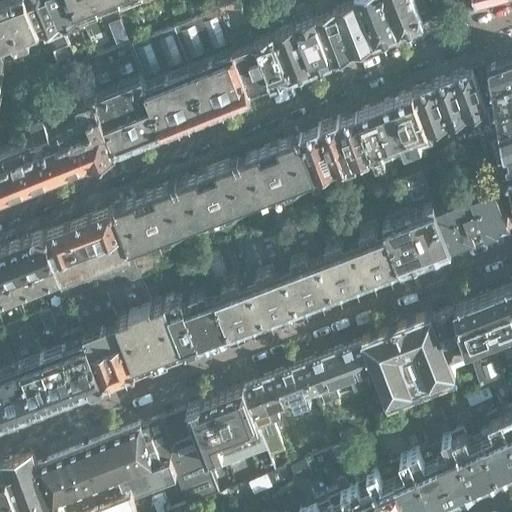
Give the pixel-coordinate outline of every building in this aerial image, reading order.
[(22,40),(5,0),(0,0),(0,37),(10,33),(16,42),(22,40)] [(39,22),(29,0),(5,0),(22,40),(30,36),(27,27),(39,22)] [(75,59),(60,20),(51,0),(29,0),(39,22),(41,27),(42,27),(46,38),(55,59),(58,66),(75,59)] [(78,13),(77,10),(73,0),(51,0),(60,20),(78,13)] [(102,0),(73,0),(77,10),(102,0)] [(270,80),(253,35),(247,37),(235,7),(240,5),(238,0),(218,0),(217,1),(219,6),(250,88),(270,80)] [(373,39),(357,0),(341,0),(334,3),(352,47),(373,39)] [(398,29),(385,0),(357,0),(373,39),(398,29)] [(430,16),(424,0),(385,0),(398,29),(430,16)] [(470,0),(424,0),(430,16),(470,0)] [(352,47),(334,3),(314,11),(333,55),(352,47)] [(250,88),(219,6),(197,15),(230,96),(250,88)] [(333,55),(314,11),(294,19),(312,63),(333,55)] [(230,96),(197,15),(175,23),(208,105),(230,96)] [(312,63),(294,19),(274,27),(292,71),(312,63)] [(208,105),(175,23),(154,32),(186,114),(208,105)] [(292,71),(274,27),(253,35),(270,80),(292,71)] [(186,114),(154,32),(132,41),(163,123),(186,114)] [(163,123),(132,41),(130,36),(83,56),(95,86),(117,141),(163,123)] [(55,59),(46,38),(30,45),(38,66),(55,59)] [(511,48),(488,57),(472,64),(479,84),(492,79),(493,80),(511,73),(511,48)] [(29,80),(58,68),(58,66),(55,59),(38,66),(25,71),(29,80)] [(487,104),(479,84),(472,64),(452,71),(468,111),(487,104)] [(468,111),(452,71),(432,79),(448,118),(468,111)] [(511,119),(511,73),(493,80),(501,123),(511,119)] [(448,118),(432,79),(413,86),(429,126),(448,118)] [(0,188),(113,143),(117,141),(95,86),(74,94),(78,105),(67,109),(69,114),(52,121),(50,119),(45,106),(40,104),(34,106),(32,111),(37,127),(0,141),(0,188)] [(429,126),(413,86),(394,93),(415,144),(424,141),(421,132),(430,128),(429,126)] [(415,144),(394,93),(376,100),(393,143),(403,139),(406,148),(415,144)] [(393,143),(376,100),(358,107),(375,150),(378,158),(387,155),(384,146),(393,143)] [(375,150),(358,107),(339,114),(356,157),(375,150)] [(356,157),(339,114),(320,121),(337,164),(356,157)] [(511,119),(501,123),(506,147),(511,144),(511,119)] [(337,164),(320,121),(301,129),(318,171),(337,164)] [(318,171),(301,129),(236,154),(254,196),(284,184),(289,195),(322,182),(318,171)] [(254,196),(236,154),(175,177),(192,220),(254,196)] [(161,232),(192,220),(175,177),(115,200),(115,201),(113,201),(142,275),(144,274),(157,269),(171,263),(173,263),(161,232)] [(510,219),(500,194),(494,179),(435,202),(451,243),(510,220),(510,219)] [(511,218),(511,190),(500,194),(510,219),(511,218)] [(451,243),(435,202),(433,195),(422,199),(424,204),(410,209),(427,252),(451,243)] [(142,275),(113,201),(45,227),(60,268),(61,268),(72,298),(75,306),(85,330),(119,317),(117,310),(108,288),(121,283),(142,275)] [(427,252),(410,209),(396,215),(394,210),(384,214),(388,225),(403,262),(427,252)] [(334,288),(319,251),(309,255),(305,244),(298,247),(295,239),(312,232),(304,211),(270,225),(285,264),(300,301),(334,288)] [(403,262),(388,225),(378,228),(374,218),(359,224),(363,234),(354,238),(368,275),(403,262)] [(60,268),(45,227),(22,235),(38,277),(60,268)] [(368,275),(354,238),(343,242),(339,231),(327,236),(331,246),(319,251),(334,288),(368,275)] [(38,277),(22,235),(0,243),(0,245),(15,285),(38,277)] [(0,291),(15,285),(0,245),(0,291)] [(300,301),(285,264),(275,268),(271,257),(258,262),(262,273),(251,277),(265,314),(300,301)] [(176,275),(171,263),(157,269),(161,281),(176,275)] [(265,314),(251,277),(241,281),(237,270),(224,275),(228,286),(217,290),(231,327),(265,314)] [(185,344),(166,294),(165,291),(152,297),(144,274),(142,275),(121,283),(130,305),(117,310),(119,317),(137,363),(161,353),(185,344)] [(488,336),(507,329),(511,327),(511,277),(457,299),(470,345),(482,385),(500,377),(488,336)] [(231,327),(217,290),(208,294),(204,283),(191,288),(195,298),(186,302),(201,339),(231,327)] [(201,339),(186,302),(182,291),(175,294),(174,291),(166,294),(185,344),(186,344),(201,339)] [(75,306),(72,298),(61,302),(64,310),(75,306)] [(448,353),(470,345),(457,299),(430,310),(406,319),(406,318),(388,325),(388,326),(364,335),(362,335),(374,365),(386,397),(455,371),(448,353)] [(64,310),(61,302),(50,306),(53,314),(64,310)] [(53,314),(50,306),(40,310),(43,318),(53,314)] [(43,318),(40,310),(28,314),(32,322),(43,318)] [(32,322),(28,314),(18,318),(21,326),(32,322)] [(137,363),(119,317),(85,330),(86,335),(102,376),(137,363)] [(21,326),(18,318),(7,322),(10,331),(21,326)] [(0,334),(10,331),(7,322),(0,324),(0,334)] [(102,376),(86,335),(64,343),(71,362),(72,362),(81,384),(102,376)] [(374,365),(362,335),(347,341),(362,380),(369,377),(366,369),(374,365)] [(362,380),(347,341),(333,347),(344,377),(351,374),(355,383),(362,380)] [(81,384),(72,362),(71,362),(64,343),(44,351),(59,393),(81,384)] [(344,377),(333,347),(318,353),(332,391),(340,388),(336,380),(344,377)] [(59,393),(44,351),(21,360),(28,379),(29,378),(38,401),(59,393)] [(332,391),(318,353),(303,358),(314,389),(322,386),(325,394),(332,391)] [(314,389),(303,358),(273,370),(287,409),(309,400),(306,392),(314,389)] [(38,401),(29,378),(28,379),(21,360),(0,368),(16,409),(38,401)] [(0,415),(16,409),(0,368),(0,415)] [(287,409),(273,370),(258,375),(273,414),(287,409)] [(273,414),(258,375),(243,381),(255,411),(262,409),(265,417),(273,414)] [(271,455),(255,411),(243,381),(202,397),(186,402),(218,484),(229,479),(230,481),(274,463),(271,455)] [(472,405),(466,391),(439,402),(446,415),(472,405)] [(220,488),(218,484),(186,402),(164,410),(174,435),(167,449),(174,467),(177,474),(182,486),(169,491),(175,506),(220,488)] [(511,402),(502,407),(511,427),(511,402)] [(511,465),(511,427),(502,407),(491,412),(501,436),(498,434),(487,439),(502,471),(511,465)] [(174,435),(164,410),(141,419),(154,455),(167,449),(174,435)] [(125,486),(140,481),(164,471),(174,467),(167,449),(154,455),(141,419),(137,420),(138,421),(110,432),(89,440),(83,442),(75,446),(37,459),(32,446),(1,458),(5,473),(20,511),(65,511),(58,494),(97,479),(103,476),(119,470),(125,486)] [(502,471),(487,439),(479,443),(476,448),(465,423),(452,429),(453,432),(476,482),(502,471)] [(476,482),(453,432),(442,436),(447,449),(451,450),(438,456),(454,492),(476,482)] [(348,448),(344,440),(332,444),(336,453),(348,448)] [(336,453),(332,444),(318,450),(322,458),(336,453)] [(454,492),(438,456),(424,462),(426,457),(421,446),(411,451),(434,501),(454,492)] [(290,461),(285,449),(271,455),(274,463),(275,467),(277,466),(290,461)] [(434,501),(411,451),(401,455),(406,467),(410,469),(397,475),(413,511),(434,501)] [(308,464),(304,455),(290,461),(294,469),(308,464)] [(294,469),(290,461),(277,466),(281,475),(294,469)] [(410,511),(413,511),(397,475),(383,481),(384,478),(378,465),(368,470),(375,485),(386,511),(410,511)] [(177,474),(174,467),(164,471),(167,478),(177,474)] [(273,477),(269,469),(249,477),(252,484),(252,485),(273,477)] [(20,511),(5,473),(0,475),(0,511),(20,511)] [(231,492),(252,484),(249,477),(228,485),(231,492)] [(386,511),(375,485),(361,491),(363,487),(358,477),(349,482),(361,511),(386,511)] [(361,511),(349,482),(340,486),(344,495),(349,497),(334,503),(338,511),(361,511)] [(136,511),(129,495),(84,511),(136,511)] [(338,511),(334,503),(319,510),(321,505),(317,496),(308,500),(313,511),(338,511)] [(313,511),(308,500),(299,504),(302,511),(313,511)]
